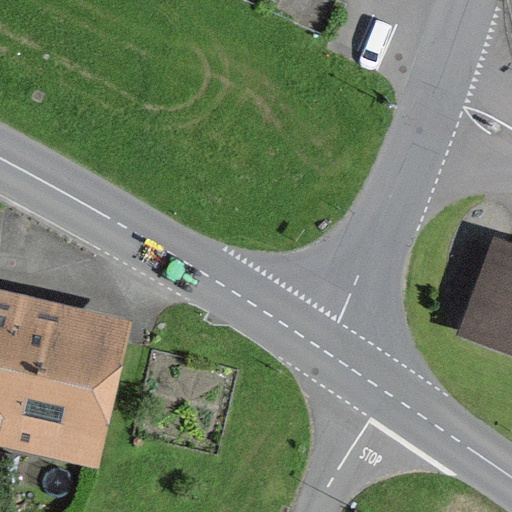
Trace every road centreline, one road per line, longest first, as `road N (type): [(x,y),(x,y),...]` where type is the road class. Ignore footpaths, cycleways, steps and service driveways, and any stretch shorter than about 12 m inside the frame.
road 1 (tertiary): [(325,350),(435,94)]
road 2 (secondary): [(325,350),(116,224)]
road 3 (secondary): [(511,476),(325,350)]
road 4 (secondary): [(116,224),(0,160)]
road 5 (residential): [(0,272),(37,271),(116,224)]
